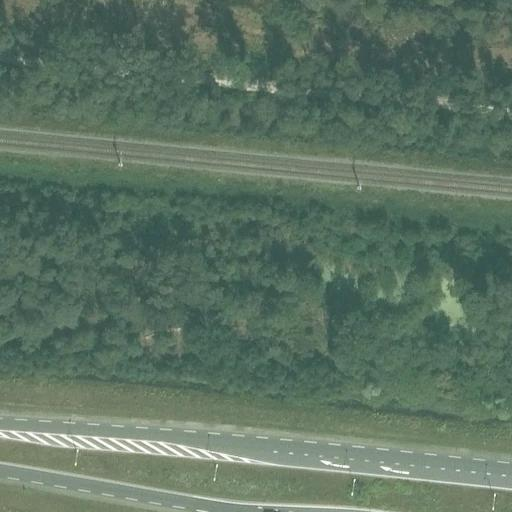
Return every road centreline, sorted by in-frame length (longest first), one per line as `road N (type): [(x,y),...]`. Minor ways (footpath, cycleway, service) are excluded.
road 1 (primary): [(511,476),(0,423)]
road 2 (track): [(511,111),(0,59)]
road 3 (primary): [(0,470),(243,511)]
